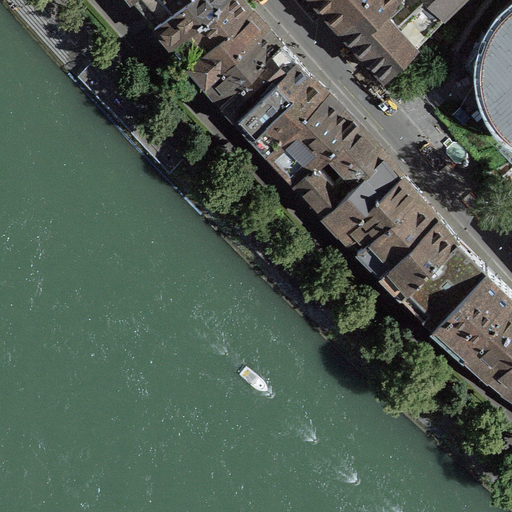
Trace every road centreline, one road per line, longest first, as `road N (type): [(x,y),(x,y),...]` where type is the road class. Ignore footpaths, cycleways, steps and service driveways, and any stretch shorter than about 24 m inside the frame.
road 1 (residential): [(115,0),(275,180),(511,405)]
road 2 (residential): [(282,0),(511,262)]
